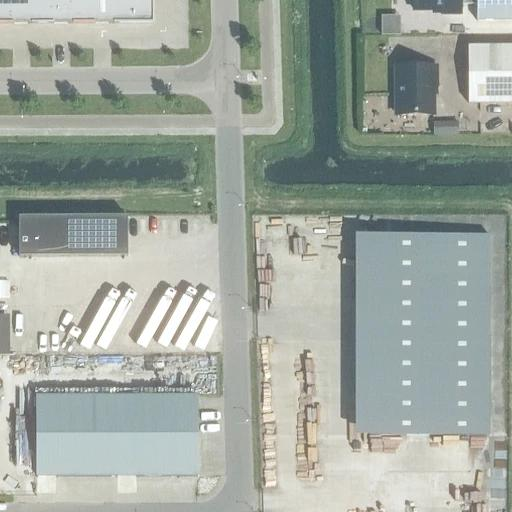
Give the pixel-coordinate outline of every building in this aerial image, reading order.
[(149,0),(0,0),(0,24),(150,24),(149,0)] [(511,21),(511,0),(412,0),(413,11),(441,10),(441,15),(459,15),(459,6),(475,6),(476,22),(511,21)] [(380,23),(381,36),(399,35),(398,23),(380,23)] [(511,47),(467,48),(467,105),(511,104),(511,47)] [(436,87),(436,68),(395,68),(396,117),(432,117),(432,87),(436,87)] [(457,123),(433,123),(433,136),(457,136),(457,123)] [(127,217),(18,217),(18,258),(52,258),(52,256),(127,257),(127,217)] [(359,356),(359,389),(368,389),(368,436),(488,436),(488,236),(367,236),(368,356),(359,356)] [(196,477),(196,397),(36,397),(36,478),(196,477)]
